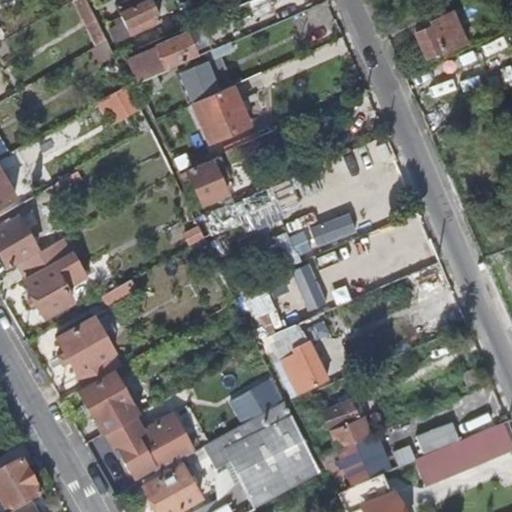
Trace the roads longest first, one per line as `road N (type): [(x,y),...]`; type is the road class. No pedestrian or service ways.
road 1 (residential): [(347,0),(511,388)]
road 2 (residential): [(0,343),(97,511)]
